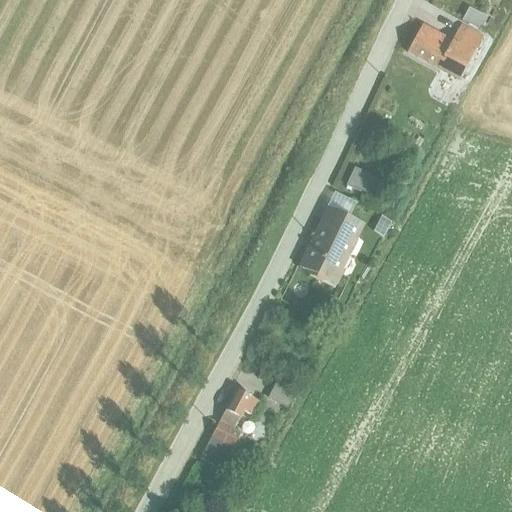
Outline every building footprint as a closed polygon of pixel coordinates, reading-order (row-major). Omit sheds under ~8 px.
[(469,8),(462,20),(480,31),(487,18),(469,8)] [(423,26),(407,54),(459,82),(464,73),(467,76),(473,65),(469,63),(484,38),(462,25),(452,42),(423,26)] [(358,192),(366,175),(355,170),(347,187),(358,192)] [(366,175),(358,192),(376,200),(384,183),(366,175)] [(330,209),(349,219),(356,204),(335,194),(328,208),(330,209)] [(349,219),(330,209),(300,269),(337,287),(353,257),(351,256),(358,240),(365,226),(349,219)] [(378,216),(373,226),(376,228),(374,232),(384,237),(391,224),(378,216)] [(351,256),(353,257),(355,258),(363,243),(358,240),(351,256)] [(276,386),(269,399),(289,409),(295,396),(294,396),(276,386)] [(237,391),(200,459),(221,471),(240,434),(234,431),(245,411),(254,417),(262,404),(237,391)]
